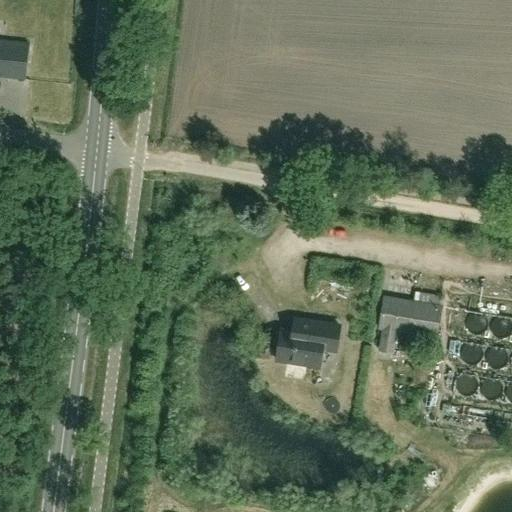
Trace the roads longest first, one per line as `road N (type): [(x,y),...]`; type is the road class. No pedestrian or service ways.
road 1 (track): [(156,161),(511,224)]
road 2 (primary): [(52,511),(96,156)]
road 3 (track): [(287,210),(312,242),(511,272)]
road 4 (primary): [(96,156),(109,0)]
